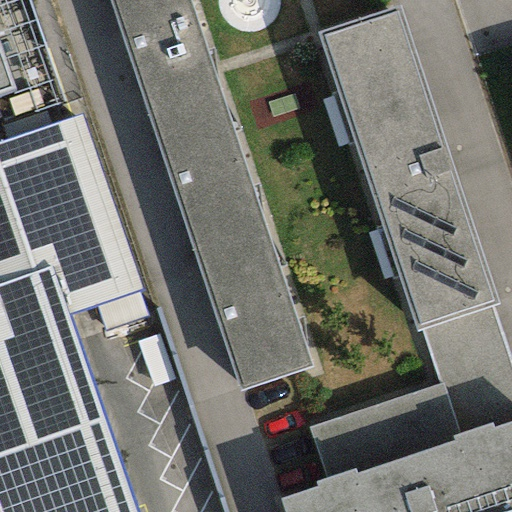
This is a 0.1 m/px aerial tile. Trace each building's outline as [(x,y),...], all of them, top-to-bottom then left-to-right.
[(218,95),(186,0),(106,0),(147,119),(218,95)] [(398,6),(317,32),(415,333),(422,330),(494,307),(398,6)] [(0,34),(0,123),(30,113),(0,34)] [(263,227),(218,95),(147,119),(191,251),(263,227)] [(0,156),(0,506),(2,511),(142,511),(75,326),(146,300),(83,127),(0,156)] [(309,367),(263,227),(191,251),(238,391),(309,367)] [(511,511),(511,364),(494,307),(422,330),(439,386),(307,429),(323,479),(313,482),(315,487),(279,499),(283,511),(511,511)]
